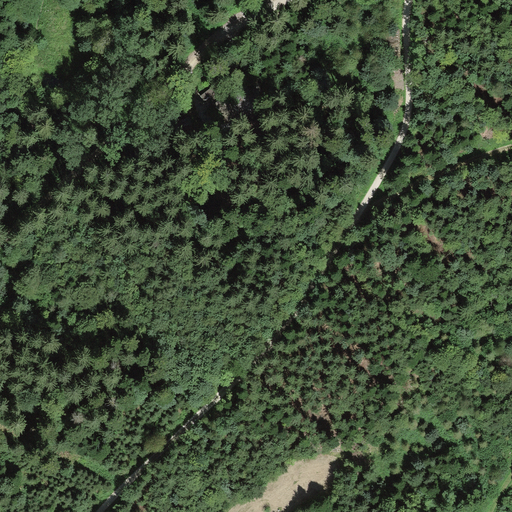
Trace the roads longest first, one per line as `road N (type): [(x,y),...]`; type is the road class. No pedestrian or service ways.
road 1 (track): [(406,0),(400,139),(358,214),(258,356),(99,511)]
road 2 (track): [(284,0),(207,48),(0,243)]
road 3 (track): [(358,214),(511,147)]
